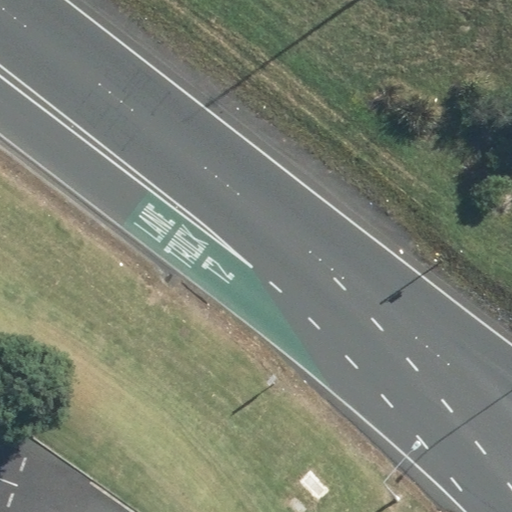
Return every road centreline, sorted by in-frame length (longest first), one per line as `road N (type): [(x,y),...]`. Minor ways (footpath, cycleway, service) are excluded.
road 1 (motorway): [(335,273),(0,9)]
road 2 (motorway): [(511,490),(335,273)]
road 3 (motorway): [(511,416),(335,273)]
